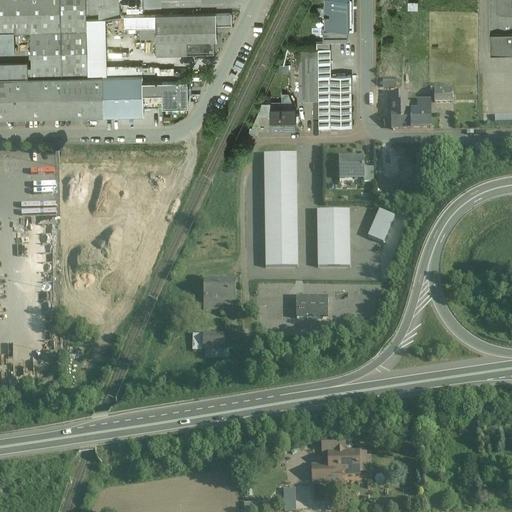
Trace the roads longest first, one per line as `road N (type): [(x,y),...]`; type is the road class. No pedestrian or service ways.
road 1 (trunk): [(140,429),(511,378)]
road 2 (residential): [(256,0),(200,115),(186,127),(0,136)]
road 3 (trunk): [(511,179),(475,191),(446,217),(408,328),(390,355),(309,397)]
road 4 (trunk): [(511,354),(488,348),(455,322),(438,271),(456,219),(479,199),(511,190)]
road 5 (trunk): [(511,369),(309,397)]
road 6 (trunk): [(309,397),(140,429)]
road 7 (residential): [(379,138),(364,117),(365,0)]
road 8 (trunk): [(140,429),(0,448)]
road 9 (residential): [(511,135),(379,138)]
road 10 (residential): [(379,138),(256,140)]
